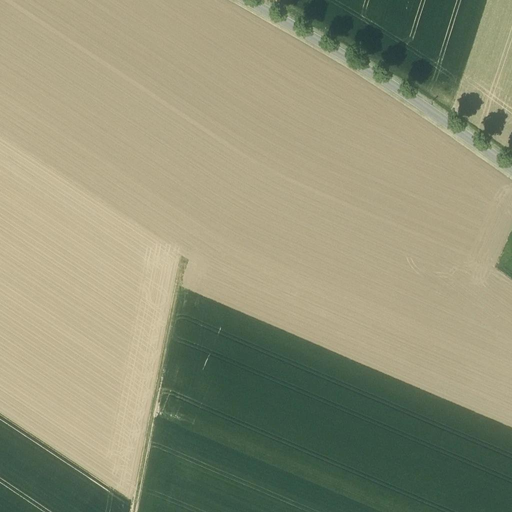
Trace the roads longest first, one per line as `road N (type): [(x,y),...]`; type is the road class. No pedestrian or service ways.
road 1 (tertiary): [(511,168),(379,77),(245,0)]
road 2 (track): [(132,511),(180,257)]
